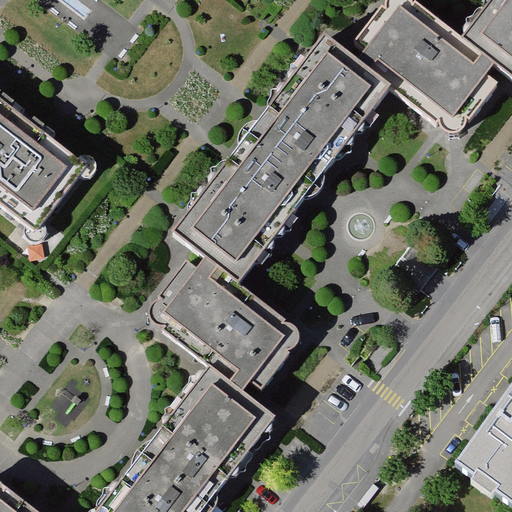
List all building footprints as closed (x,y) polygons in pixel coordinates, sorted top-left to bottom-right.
[(470,126),(472,119),(502,80),(492,72),(499,62),(468,38),(416,0),(389,0),(388,4),(362,39),(371,47),(359,62),(396,90),(440,123),(443,128),(448,132),(453,133),(459,133),(465,131),(470,126)] [(511,0),(496,0),(468,38),(499,62),(511,71),(511,0)] [(330,40),(251,144),(317,194),(396,90),(359,62),(330,40)] [(0,115),(9,103),(0,96),(0,115)] [(91,167),(9,103),(0,115),(0,202),(41,235),(91,167)] [(242,295),(317,194),(251,144),(174,243),(208,269),(242,295)] [(307,345),(242,295),(208,269),(200,279),(189,271),(145,326),(212,378),(245,403),(253,393),(264,401),(307,345)] [(511,511),(511,377),(440,475),(491,511),(511,511)] [(212,378),(142,468),(197,511),(214,511),(278,429),(245,403),(212,378)] [(197,511),(142,468),(107,511),(197,511)] [(19,511),(0,496),(0,511),(19,511)]
